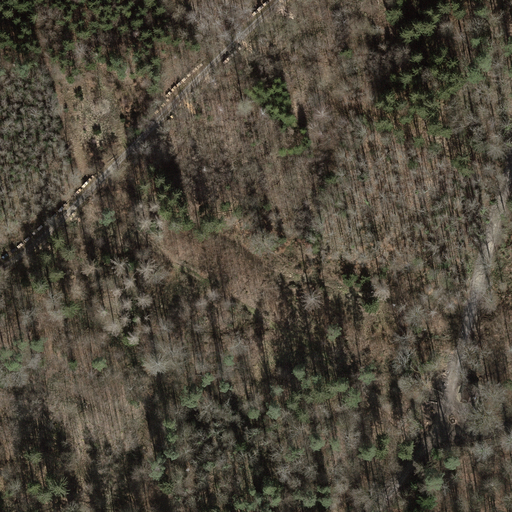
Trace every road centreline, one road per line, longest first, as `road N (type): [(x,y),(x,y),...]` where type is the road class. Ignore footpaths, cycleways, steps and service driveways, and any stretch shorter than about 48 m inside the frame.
road 1 (track): [(0,267),(123,163),(213,63),(286,0)]
road 2 (track): [(375,511),(438,430),(511,174)]
